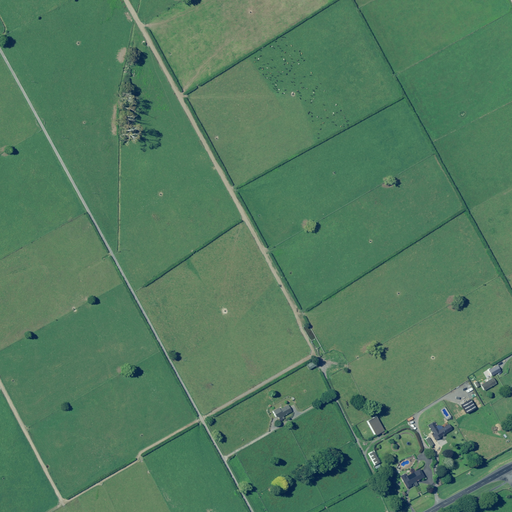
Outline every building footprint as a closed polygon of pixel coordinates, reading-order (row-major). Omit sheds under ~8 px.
[(306,364),(308,370),(317,366),(314,360),(306,364)] [(495,384),(492,378),(480,385),(484,391),(495,384)] [(444,414),(438,404),(432,408),(441,423),(438,425),(441,429),(443,427),(445,431),(452,427),(448,419),(450,418),(446,412),(444,414)] [(277,416),(279,419),(280,422),(284,419),(283,416),(291,411),(287,405),(280,409),(279,407),(272,412),(276,417),(277,416)] [(374,436),(380,432),(382,435),(385,433),(383,430),(375,416),(366,421),(374,436)] [(380,463),(374,451),(368,454),(375,466),(380,463)] [(410,474),(408,470),(404,472),(405,474),(400,477),(406,489),(411,486),(410,485),(412,483),(414,486),(417,485),(415,482),(424,477),(420,469),(410,474)]
